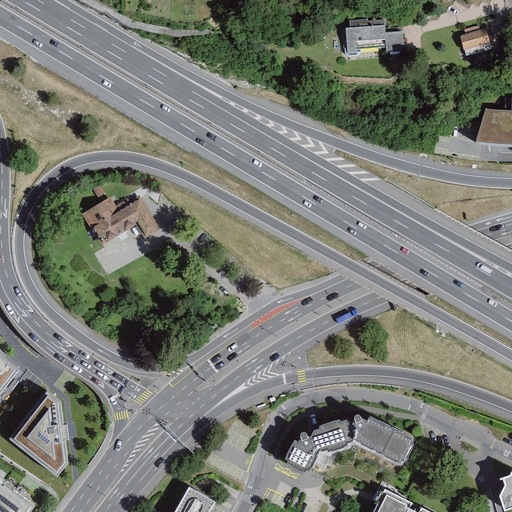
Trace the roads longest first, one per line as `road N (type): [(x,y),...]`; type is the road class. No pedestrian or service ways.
road 1 (motorway): [(228,350),(164,368),(119,361),(64,326),(32,291),(19,233),(33,195),(71,164),(115,156),(190,178),(511,355)]
road 2 (motorway): [(0,15),(511,322)]
road 3 (motorway): [(511,183),(377,158),(111,48)]
road 4 (primary): [(187,420),(318,326),(511,251)]
road 5 (motorway): [(170,437),(250,391),(319,373),(417,376),(511,407)]
road 6 (primary): [(511,224),(351,281),(228,350)]
road 7 (residential): [(241,511),(285,409),(338,395),(385,398),(443,418)]
road 8 (motorway): [(317,170),(111,48)]
road 9 (motorway): [(511,289),(317,170)]
road 10 (motorway): [(511,268),(317,170)]
road 11 (motorway): [(0,261),(13,300),(32,324),(101,374)]
